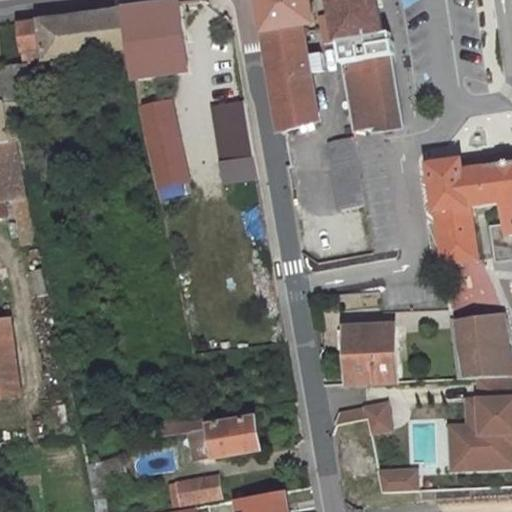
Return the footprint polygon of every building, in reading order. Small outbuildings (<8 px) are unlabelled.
[(310,0),(259,0),(264,31),(305,24),(314,23),(310,0)] [(342,39),(387,31),(381,0),(335,0),(338,13),(342,39)] [(182,2),(127,10),(132,51),(136,78),(191,70),(182,2)] [(127,10),(20,25),(25,64),(132,51),(127,10)] [(338,13),(322,16),(326,42),(342,39),(338,13)] [(305,24),(264,31),(281,133),(302,127),(315,124),(321,122),(313,73),(310,56),(305,24)] [(347,62),(392,54),(401,53),(397,29),(387,31),(342,39),(347,62)] [(323,53),(310,56),(313,73),(326,71),(323,53)] [(392,54),(347,62),(357,130),(378,127),(379,129),(405,125),(392,54)] [(186,178),(170,100),(140,106),(156,184),(186,178)] [(0,103),(0,143),(12,142),(7,103),(0,103)] [(213,109),(221,162),(254,158),(245,104),(213,109)] [(315,124),(302,127),(304,133),(317,130),(315,124)] [(367,206),(355,139),(330,143),(343,211),(367,206)] [(12,142),(0,143),(0,178),(24,174),(17,142),(12,142)] [(471,209),(502,204),(511,203),(511,154),(499,156),(500,166),(466,170),(471,209)] [(499,156),(464,161),(466,170),(500,166),(499,156)] [(221,162),(220,163),(223,183),(258,178),(254,158),(221,162)] [(471,209),(466,170),(464,161),(433,165),(430,166),(437,214),(471,209)] [(24,174),(0,178),(0,199),(3,199),(12,197),(25,195),(28,195),(24,174)] [(35,241),(25,195),(12,197),(23,244),(35,241)] [(511,203),(502,204),(505,225),(491,227),(496,262),(511,260),(511,203)] [(478,260),(471,209),(437,214),(444,265),(478,260)] [(504,317),(453,323),(460,380),(479,380),(511,377),(511,373),(511,365),(504,317)] [(10,324),(0,325),(0,401),(19,399),(10,324)] [(397,327),(347,329),(349,386),(399,383),(397,327)] [(511,377),(479,380),(480,401),(469,401),(470,427),(470,435),(467,435),(469,470),(511,467),(511,377)] [(369,420),(372,434),(393,430),(388,405),(342,414),(338,426),(369,420)] [(191,434),(196,461),(215,457),(216,459),(262,451),(255,410),(155,424),(157,439),(191,434)] [(470,427),(452,428),(454,471),(469,470),(467,435),(470,435),(470,427)] [(106,511),(97,464),(87,465),(96,511),(106,511)] [(417,472),(380,474),(384,494),(419,492),(417,472)] [(219,477),(172,485),(176,507),(223,499),(219,477)] [(290,511),(287,492),(262,497),(264,511),(290,511)] [(264,511),(262,497),(226,503),(227,511),(264,511)]
